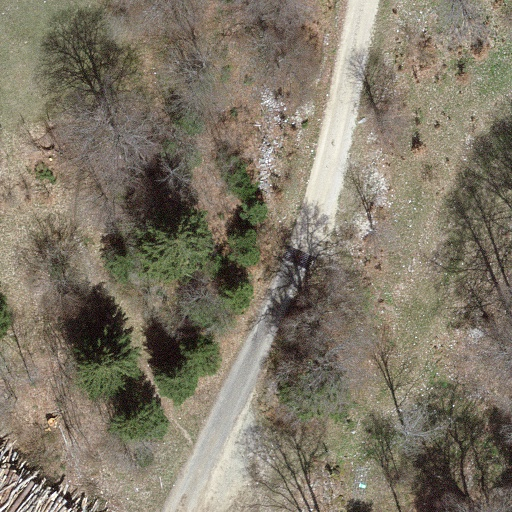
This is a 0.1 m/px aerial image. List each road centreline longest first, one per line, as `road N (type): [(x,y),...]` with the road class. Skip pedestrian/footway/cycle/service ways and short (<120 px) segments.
road 1 (track): [(383,0),(244,397)]
road 2 (track): [(244,397),(196,511)]
